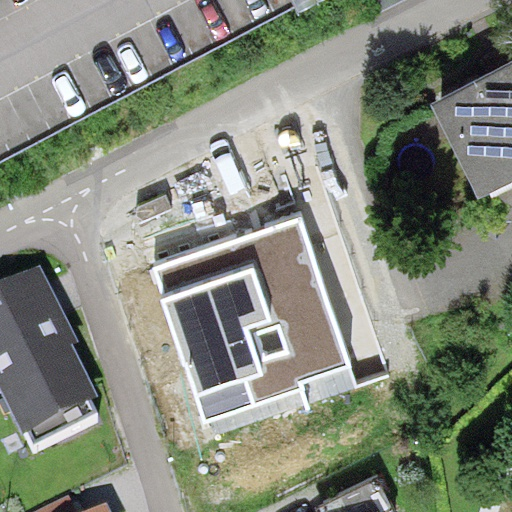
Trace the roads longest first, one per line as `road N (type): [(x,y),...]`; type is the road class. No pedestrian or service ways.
road 1 (residential): [(62,202),(461,0)]
road 2 (residential): [(169,511),(91,264),(62,202)]
